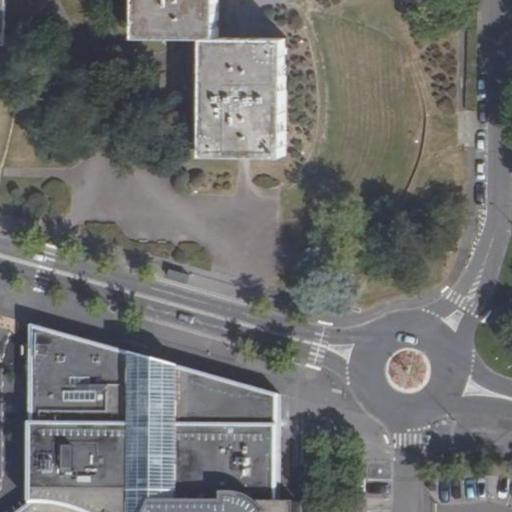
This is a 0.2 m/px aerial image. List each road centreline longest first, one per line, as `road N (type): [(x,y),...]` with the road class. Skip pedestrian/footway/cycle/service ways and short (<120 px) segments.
road 1 (residential): [(0,255),(361,356)]
road 2 (residential): [(498,46),(497,205),(480,277),(437,338)]
road 3 (unclassified): [(361,356),(369,399),(394,414),(434,405),(449,381)]
